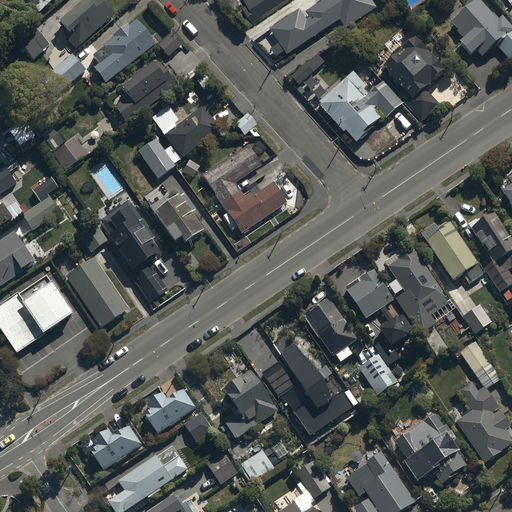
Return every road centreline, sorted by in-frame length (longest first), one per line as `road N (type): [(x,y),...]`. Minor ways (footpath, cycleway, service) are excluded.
road 1 (tertiary): [(367,206),(18,443)]
road 2 (residential): [(367,206),(183,0)]
road 3 (tertiary): [(511,108),(367,206)]
